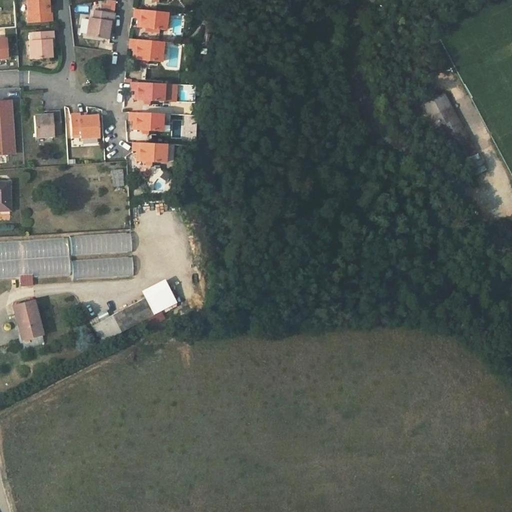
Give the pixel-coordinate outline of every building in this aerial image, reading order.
[(48,5),(47,0),(26,0),(28,22),(51,21),(51,13),(48,13),(48,5)] [(111,6),(101,5),(100,11),(94,10),(92,18),(89,18),(86,36),(107,39),(109,29),(110,21),(112,22),(113,13),(110,13),(111,6)] [(166,12),(134,9),(134,18),(138,18),(137,27),(146,28),(151,28),(150,31),(150,32),(158,33),(158,29),(164,30),(166,12)] [(53,40),(52,31),(32,32),(33,40),(29,40),(30,59),(51,57),(51,47),(50,40),(53,40)] [(162,42),(130,39),(129,48),(134,49),(133,59),(141,60),(147,61),(160,62),(162,42)] [(163,84),(131,82),(130,91),(135,91),(135,100),(143,100),(149,101),(162,101),(163,84)] [(163,84),(162,101),(173,102),(174,84),(163,84)] [(446,109),(450,107),(443,93),(421,105),(434,128),(439,125),(457,159),(473,151),(453,113),(449,116),(446,109)] [(0,153),(13,153),(10,101),(0,101),(0,153)] [(44,115),(34,116),(35,137),(53,136),(53,132),(61,132),(60,112),(51,112),(51,115),(44,115)] [(161,114),(129,112),(129,121),(133,121),(133,130),(142,130),(147,131),(160,131),(161,114)] [(79,114),(70,115),(71,135),(80,134),(80,138),(99,137),(97,116),(87,116),(79,117),(79,114)] [(161,114),(160,131),(168,132),(169,114),(161,114)] [(165,144),(133,142),(132,151),(137,151),(136,161),(164,163),(165,144)] [(463,160),(472,176),(486,169),(477,153),(463,160)] [(123,185),(122,169),(112,170),(113,186),(123,185)] [(0,210),(10,210),(9,182),(0,181),(0,210)] [(131,197),(141,198),(141,190),(131,189),(131,197)] [(130,233),(0,240),(0,280),(19,279),(19,286),(32,285),(31,278),(71,276),(71,280),(132,277),(131,254),(130,233)] [(153,314),(145,298),(91,326),(100,342),(153,314)] [(44,344),(33,300),(13,305),(21,339),(19,340),(21,350),(44,344)]
